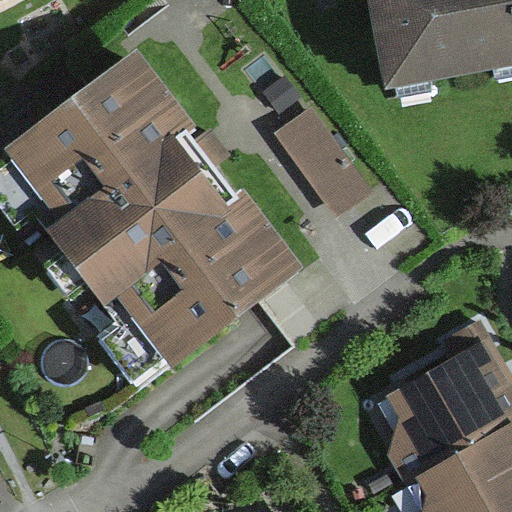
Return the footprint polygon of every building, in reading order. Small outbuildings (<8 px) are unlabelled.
[(511,0),(378,0),(396,97),(511,76),(511,0)] [(136,76),(5,172),(167,390),(297,294),(136,76)] [(276,136),(338,219),(376,191),(314,107),(276,136)] [(380,412),(423,483),(505,433),(511,428),(511,399),(482,350),(380,412)] [(511,511),(511,444),(505,433),(423,483),(417,486),(433,511),(511,511)]
